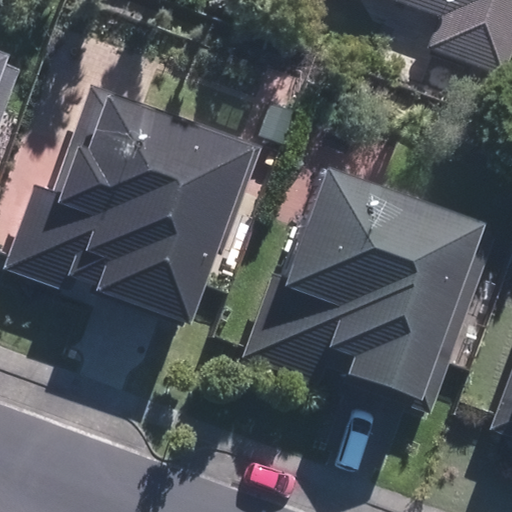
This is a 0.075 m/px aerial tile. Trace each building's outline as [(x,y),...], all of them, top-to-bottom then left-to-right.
[(497,79),(511,36),(511,0),(355,0),(367,5),(369,0),(395,0),(437,17),(426,47),(497,79)] [(0,123),(25,58),(0,48),(0,123)] [(258,146),(93,80),(51,189),(35,182),(4,255),(185,328),(258,146)] [(270,275),(242,350),(328,390),(336,368),(423,399),(489,221),(329,162),(284,280),(270,275)] [(511,352),(480,429),(511,442),(511,352)]
